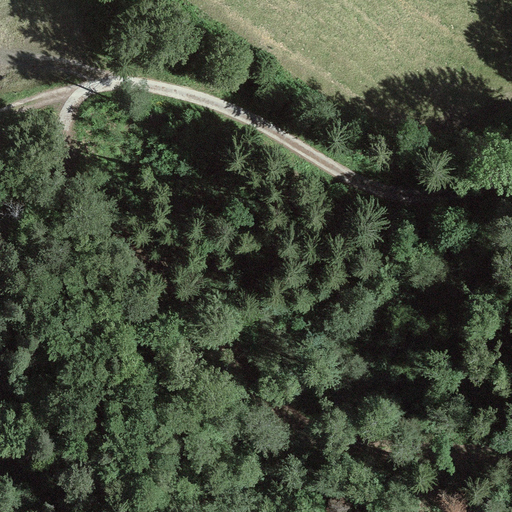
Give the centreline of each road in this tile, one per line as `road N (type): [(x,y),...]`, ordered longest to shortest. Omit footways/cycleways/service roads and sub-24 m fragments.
road 1 (track): [(84,89),(63,119),(61,153),(81,190),(289,412),(372,443),(511,456)]
road 2 (track): [(511,172),(413,198),(351,178),(192,95),(110,82)]
